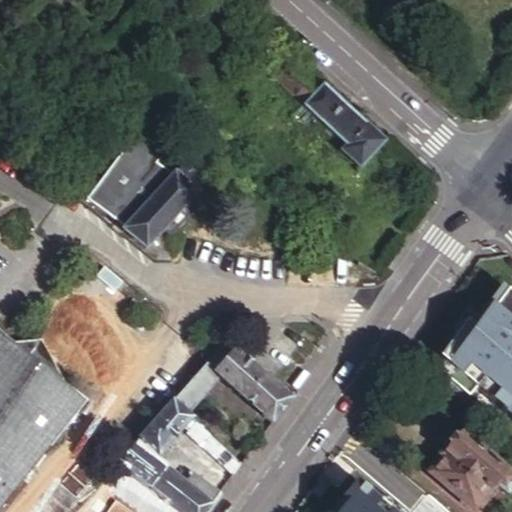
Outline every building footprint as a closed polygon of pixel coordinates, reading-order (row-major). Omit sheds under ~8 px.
[(385,139),(322,81),(307,97),(317,106),(313,111),(347,143),(342,149),(360,165),(385,139)] [(123,224),(122,227),(130,233),(147,245),(163,226),(181,203),(202,177),(181,160),(174,170),(172,168),(170,170),(159,162),(168,151),(139,130),(89,199),(113,216),(116,211),(127,219),(123,224)] [(181,203),(163,226),(165,228),(174,229),(185,216),(186,210),(181,203)] [(113,216),(123,224),(127,219),(116,211),(113,216)] [(511,299),(501,288),(472,329),(466,324),(438,363),(511,424),(511,299)] [(0,326),(0,502),(49,441),(51,443),(87,395),(68,381),(67,382),(12,338),(13,336),(0,326)] [(209,343),(218,334),(208,326),(199,336),(209,343)] [(40,334),(12,338),(67,382),(40,334)] [(269,419),(286,394),(273,382),(224,339),(203,363),(269,419)] [(206,389),(192,375),(171,399),(186,413),(206,389)] [(186,413),(171,399),(120,458),(156,491),(167,500),(180,511),(202,511),(218,489),(177,455),(167,468),(156,459),(191,418),(186,413)] [(232,470),(239,461),(196,422),(187,432),(232,470)] [(466,511),(480,511),(510,481),(457,433),(422,470),(466,511)] [(387,511),(356,484),(334,511),(387,511)] [(163,511),(160,509),(167,500),(156,491),(137,511),(163,511)]
